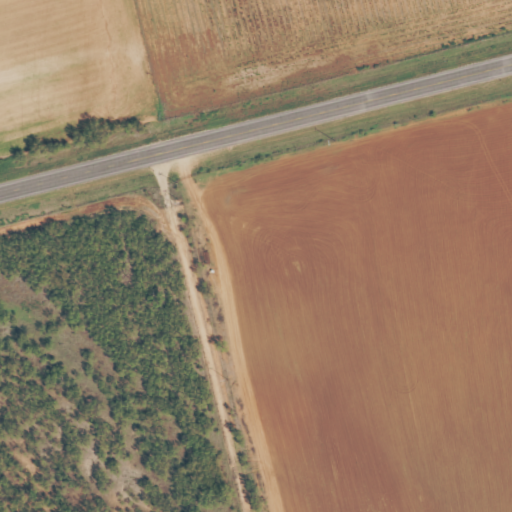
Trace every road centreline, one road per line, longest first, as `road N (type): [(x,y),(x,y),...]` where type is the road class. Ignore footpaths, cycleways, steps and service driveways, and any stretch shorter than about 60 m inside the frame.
road 1 (secondary): [(511,64),(0,193)]
road 2 (residential): [(271,511),(199,209),(154,154)]
